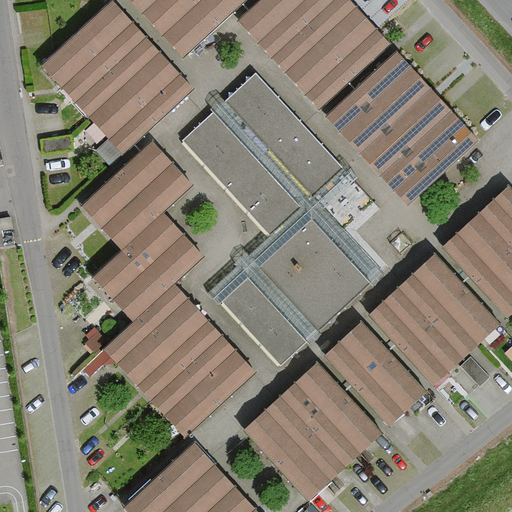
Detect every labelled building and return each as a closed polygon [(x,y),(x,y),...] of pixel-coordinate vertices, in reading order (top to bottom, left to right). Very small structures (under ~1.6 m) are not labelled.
[(57,85),(121,155),(194,89),(113,0),(105,7),(40,67),(57,85)] [(134,0),(185,55),(245,0),(134,0)] [(262,0),(239,21),(318,107),(389,43),(350,0),(262,0)] [(328,117),(409,203),(477,139),(396,54),(328,117)] [(339,167),(255,76),(183,142),(267,233),(339,167)] [(92,355),(176,444),(245,380),(164,293),(195,264),(153,220),(184,192),(142,146),(70,212),(111,255),(81,283),(122,327),(92,355)] [(353,182),(339,167),(267,233),(209,288),(222,302),(311,219),(370,282),(381,271),(323,209),(353,182)] [(227,440),(292,510),(511,307),(511,207),(497,191),(227,440)] [(12,219),(0,220),(0,231),(14,230),(12,219)] [(370,282),(311,219),(222,302),(280,365),(370,282)] [(111,511),(236,511),(180,450),(111,511)]
